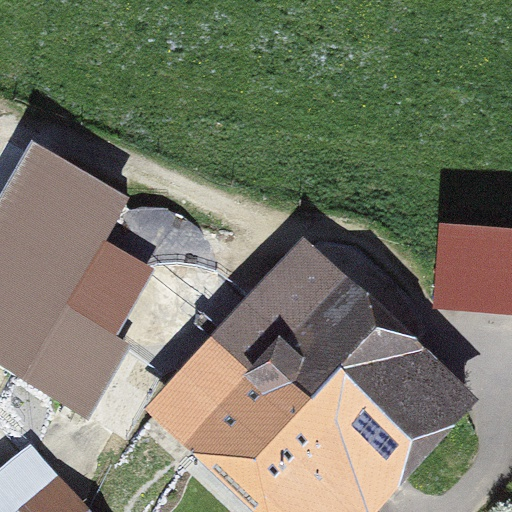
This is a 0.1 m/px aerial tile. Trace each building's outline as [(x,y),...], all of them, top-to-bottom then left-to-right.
[(0,201),(23,161),(3,150),(0,155),(0,201)] [(61,309),(121,205),(33,154),(0,211),(0,366),(84,415),(124,346),(61,309)] [(511,314),(511,246),(442,241),(441,248),(394,244),(392,277),(439,281),(437,309),(511,314)] [(163,409),(275,511),(365,511),(460,410),(299,262),(163,409)] [(0,487),(0,511),(73,511),(56,491),(62,486),(37,456),(0,487)]
